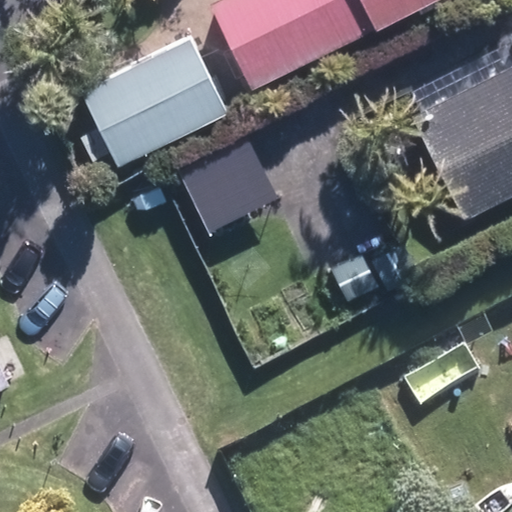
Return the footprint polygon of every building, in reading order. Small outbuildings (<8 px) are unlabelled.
[(204,0),(244,80),(406,0),(204,0)] [(511,47),(511,60),(408,114),(461,218),(511,192),(511,28),(504,32),(511,47)] [(227,110),(192,37),(79,89),(114,162),(227,110)] [(183,175),(210,231),(279,199),(252,143),(183,175)] [(337,298),(376,278),(361,248),(321,268),(337,298)]
